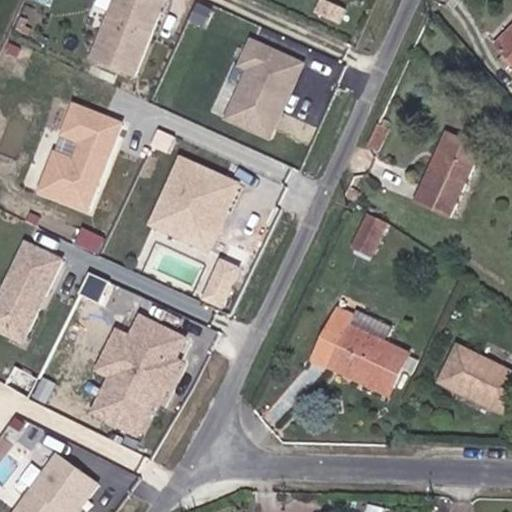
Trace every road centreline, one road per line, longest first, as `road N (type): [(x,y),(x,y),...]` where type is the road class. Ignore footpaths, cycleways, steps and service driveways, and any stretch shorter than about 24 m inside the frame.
road 1 (unclassified): [(206,455),(417,0)]
road 2 (residential): [(206,455),(285,466),(511,474)]
